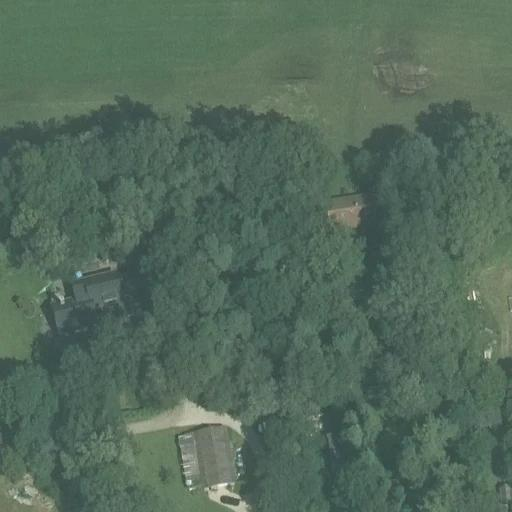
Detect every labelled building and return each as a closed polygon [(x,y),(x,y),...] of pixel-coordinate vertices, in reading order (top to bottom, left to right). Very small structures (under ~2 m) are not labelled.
[(325,205),(331,237),(378,229),(372,196),(325,205)] [(50,308),(58,340),(99,330),(94,310),(122,303),(115,278),(73,288),(76,301),(50,308)] [(141,297),(152,336),(178,329),(168,289),(141,297)] [(361,342),(364,366),(395,362),(391,330),(382,331),(380,310),(366,312),(369,337),(364,337),(365,341),(361,342)] [(469,407),(471,432),(491,430),(488,405),(469,407)] [(202,490),(202,493),(236,487),(227,431),(178,439),(187,493),(202,490)] [(511,504),(510,492),(500,493),(501,505),(511,504)]
